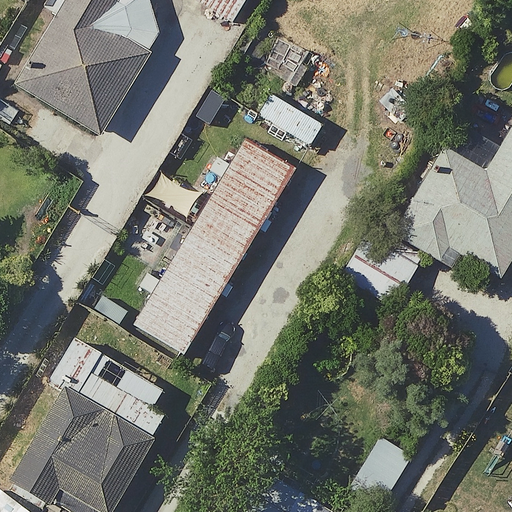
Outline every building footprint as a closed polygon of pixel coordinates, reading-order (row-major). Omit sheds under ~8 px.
[(252,0),(193,0),(236,26),(252,0)] [(152,62),(73,14),(27,91),(106,139),(152,62)] [(383,304),(414,249),(438,262),(445,249),(487,273),(511,228),(511,131),(497,123),(473,165),(426,139),(376,227),(353,214),(322,269),(383,304)] [(278,167),(227,137),(120,322),(171,352),(278,167)] [(91,511),(159,389),(59,334),(35,377),(41,380),(0,454),(0,479),(59,511),(91,511)] [(400,450),(364,429),(332,482),(368,503),(400,450)] [(324,511),(326,509),(235,456),(202,511),(324,511)]
